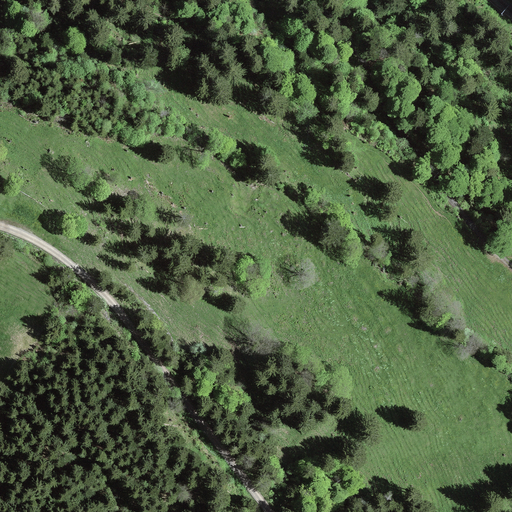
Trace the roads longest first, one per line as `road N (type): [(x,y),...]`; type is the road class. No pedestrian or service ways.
road 1 (track): [(0,232),(36,245),(111,302),(267,511)]
road 2 (track): [(311,0),(341,33),(394,127),(511,264)]
